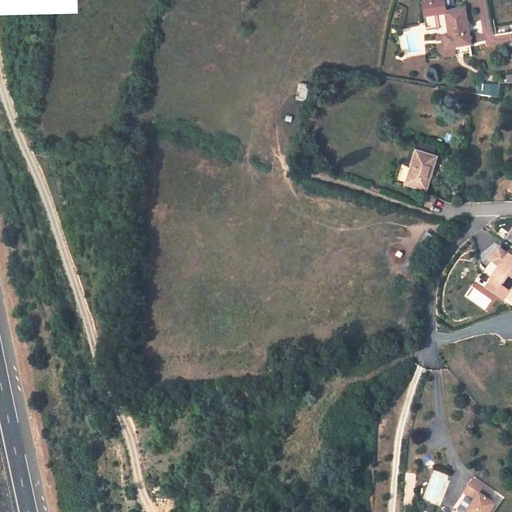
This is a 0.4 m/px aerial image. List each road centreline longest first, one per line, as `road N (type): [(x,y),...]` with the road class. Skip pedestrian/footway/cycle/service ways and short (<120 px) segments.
road 1 (residential): [(489,209),(457,240),(425,304),(430,363)]
road 2 (motorway): [(29,511),(0,373)]
